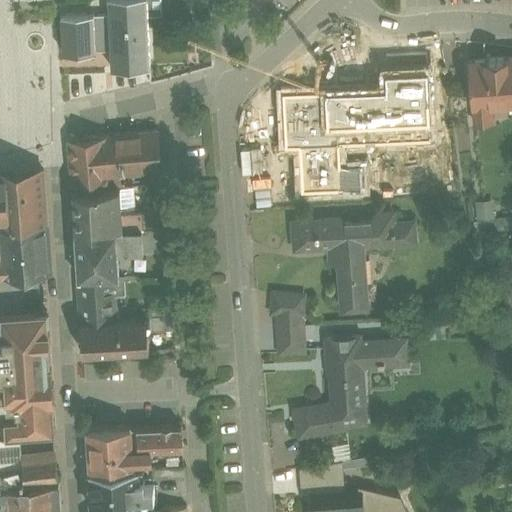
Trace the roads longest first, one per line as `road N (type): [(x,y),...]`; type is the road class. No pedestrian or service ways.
road 1 (residential): [(229,82),(260,511)]
road 2 (residential): [(80,511),(55,169)]
road 3 (residential): [(66,125),(229,82)]
road 4 (residential): [(511,28),(399,27),(355,0)]
road 5 (residential): [(229,82),(331,0)]
